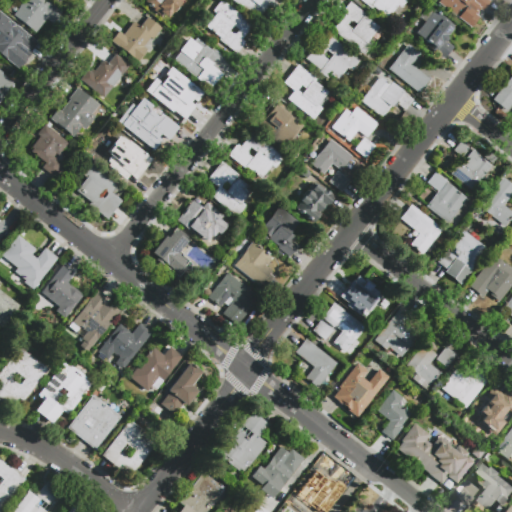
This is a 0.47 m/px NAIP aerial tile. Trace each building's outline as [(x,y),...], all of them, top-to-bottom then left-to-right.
[(46,0),(61,11),(52,23),(46,18),(34,33),(12,15),(23,0),(43,0),(45,1),(46,0)] [(187,0),(182,7),(180,6),(173,14),(176,16),(169,24),(140,1),(140,0),(187,0)] [(244,43),(236,53),(218,39),(219,37),(205,26),(215,13),(212,10),(219,0),(221,0),(252,25),(240,40),(244,43)] [(230,0),(270,0),(265,6),(263,5),(253,18),(230,0)] [(405,0),(400,7),(396,5),(386,17),(372,6),(370,9),(358,0),(405,0)] [(439,0),(489,0),(482,11),(479,9),(475,15),(477,17),(469,27),(437,3),(439,0)] [(372,44),(363,55),(331,30),(343,15),(340,12),(349,2),(366,15),(364,17),(373,24),(374,22),(379,26),(368,40),(372,44)] [(414,33),(433,8),(455,25),(446,36),(456,44),(444,59),(432,50),(434,48),(414,33)] [(0,54),(0,12),(37,42),(30,51),(32,52),(18,69),(0,54)] [(146,17),(161,28),(152,39),(150,37),(142,47),(146,50),(137,62),(110,41),(118,32),(122,35),(133,22),(139,27),(146,17)] [(359,60),(350,71),(346,67),(333,84),(319,73),(319,71),(303,59),(314,45),(317,48),(327,35),(359,60)] [(173,60),(180,51),(178,50),(188,38),(193,41),(195,38),(209,49),(211,47),(230,62),(214,82),(204,74),(199,80),(173,60)] [(407,44),(419,53),(410,64),(428,79),(418,92),(387,68),(407,44)] [(115,54),(129,65),(103,98),(79,79),(87,70),(90,72),(92,69),(94,71),(102,60),(107,64),(115,54)] [(283,82),(297,64),(315,79),(314,81),(328,92),(317,105),(321,109),(312,120),(285,98),(289,93),(290,94),(293,90),(283,82)] [(198,102),(184,120),(166,106),(167,104),(153,92),(163,79),(160,76),(169,65),(195,86),(188,94),(198,102)] [(0,70),(2,72),(1,74),(13,83),(5,93),(0,89),(0,70)] [(511,102),(506,111),(492,99),(511,74),(511,102)] [(378,76),(389,84),(392,81),(403,90),(402,91),(413,100),(405,111),(393,101),(381,117),(359,100),(378,76)] [(94,117),(84,129),(80,126),(72,137),(49,118),(56,109),(60,112),(69,100),(68,99),(76,88),(98,105),(91,114),(94,117)] [(288,114),(302,125),(292,137),(297,141),(288,152),(256,127),(266,114),(262,111),(272,98),(290,112),(288,114)] [(143,104),(158,116),(159,114),(177,128),(164,145),(160,142),(153,151),(122,126),(118,122),(124,114),(128,117),(130,115),(133,117),(143,104)] [(376,123),(365,138),(356,130),(348,140),(336,131),(355,106),(376,123)] [(52,176),(41,167),(45,163),(30,151),(32,149),(30,147),(39,136),(36,134),(43,124),(67,143),(57,156),(55,153),(52,157),(62,165),(52,176)] [(141,174),(133,185),(115,171),(116,169),(102,158),(103,156),(100,153),(117,131),(149,156),(137,171),(141,174)] [(283,157),(274,168),(270,165),(260,178),(246,168),(245,169),(227,154),(235,143),(239,146),(251,131),(283,157)] [(353,149),(363,137),(374,146),(365,158),(353,149)] [(351,156),(340,170),(330,162),(322,173),(309,164),(329,139),(351,156)] [(471,190),(450,173),(460,160),(463,162),(464,160),(452,150),(461,140),(473,150),(472,151),(491,166),(471,190)] [(206,179),(220,161),(239,176),(237,178),(251,189),(249,192),(251,195),(242,206),(245,208),(236,218),(209,196),(217,187),(206,179)] [(83,175),(91,164),(117,184),(110,193),(121,201),(106,219),(88,204),(90,202),(76,191),(86,178),(83,175)] [(341,191),(328,181),(336,171),(349,181),(341,191)] [(425,184),(434,173),(447,182),(446,183),(466,198),(448,221),(446,223),(443,221),(425,206),(435,193),(425,184)] [(503,177),(511,184),(511,192),(502,205),(511,213),(511,215),(509,220),(504,226),(496,220),(479,207),(503,177)] [(333,196),(322,210),(321,209),(318,213),(320,214),(314,221),(311,218),(308,221),(293,208),(295,205),(293,203),(312,179),(333,196)] [(174,219),(189,201),(199,210),(206,201),(232,222),(230,224),(222,233),(219,230),(208,243),(195,232),(193,234),(181,225),(174,219)] [(418,234),(403,221),(399,218),(410,204),(431,221),(441,229),(421,254),(410,245),(418,234)] [(300,223),(299,224),(297,223),(288,233),(293,237),(290,241),(299,248),(290,258),(277,248),(277,247),(269,241),(270,240),(259,231),(264,225),(263,224),(275,208),(276,209),(278,206),(300,223)] [(160,263),(155,259),(157,257),(151,252),(165,236),(167,237),(173,229),(187,241),(176,254),(187,262),(177,274),(162,261),(160,263)] [(453,242),(463,230),(487,250),(459,285),(443,272),(446,269),(437,262),(447,249),(448,251),(454,243),(453,242)] [(44,248),(56,257),(31,290),(22,283),(24,280),(13,272),(16,268),(0,256),(17,235),(34,248),(30,254),(35,258),(44,248)] [(272,276),(263,288),(233,265),(251,242),(272,257),(265,265),(270,269),(268,273),(272,276)] [(482,297),(468,286),(493,255),(511,269),(511,284),(498,302),(489,294),(490,293),(487,290),(482,297)] [(62,263),(74,273),(66,282),(82,295),(63,318),(54,311),(53,312),(37,298),(41,293),(40,292),(62,263)] [(219,306),(207,297),(227,272),(258,298),(247,311),(227,296),(219,306)] [(381,298),(365,318),(359,314),(358,315),(346,305),(348,303),(339,296),(356,275),(363,280),(365,278),(369,281),(370,279),(378,286),(375,290),(379,293),(377,295),(381,298)] [(96,289),(109,299),(105,305),(108,308),(113,302),(121,309),(87,352),(78,346),(83,340),(80,339),(82,337),(68,326),(96,289)] [(0,290),(17,303),(0,326),(0,290)] [(511,317),(502,309),(511,296),(511,317)] [(343,354),(331,344),(341,332),(334,326),(333,327),(321,318),(333,303),(364,328),(354,340),(359,343),(350,355),(345,351),(343,354)] [(410,345),(400,357),(388,347),(385,350),(372,340),(400,306),(414,317),(399,336),(410,345)] [(324,340),(311,330),(319,320),(332,330),(324,340)] [(138,323),(150,333),(121,369),(113,363),(118,357),(111,352),(106,359),(105,357),(102,360),(97,356),(99,353),(97,351),(118,324),(128,331),(128,332),(130,334),(138,323)] [(304,378),(313,367),(294,352),(305,339),(336,363),(316,388),(304,378)] [(422,344),(435,355),(428,364),(439,373),(426,389),(411,377),(414,373),(405,366),(422,344)] [(2,402),(0,400),(0,370),(20,346),(34,357),(34,358),(47,369),(22,400),(18,397),(13,403),(6,397),(2,402)] [(445,367),(435,359),(445,346),(455,355),(445,367)] [(168,347),(180,357),(155,390),(150,386),(145,391),(127,377),(151,347),(162,355),(168,347)] [(51,424),(33,411),(42,400),(36,396),(61,362),(68,367),(70,364),(79,371),(78,372),(85,376),(83,378),(90,384),(68,413),(66,412),(65,413),(61,410),(51,424)] [(173,414),(159,403),(168,392),(166,390),(188,363),(199,372),(198,374),(199,375),(193,382),(196,385),(193,389),(196,391),(184,406),(181,404),(173,414)] [(346,408),(343,405),(342,407),(331,398),(339,388),(337,387),(355,364),(360,367),(361,366),(365,369),(364,371),(366,372),(362,377),(368,381),(377,369),(388,377),(356,418),(346,410),(346,408)] [(440,389),(450,377),(460,385),(475,366),(489,377),(465,408),(440,389)] [(505,421),(493,436),(476,422),(480,418),(476,415),(478,413),(471,408),(485,391),(487,392),(492,385),(501,393),(504,389),(511,395),(511,411),(511,413),(507,410),(501,417),(505,421)] [(392,389),(402,397),(397,403),(410,413),(400,425),(401,427),(391,440),(380,432),(389,421),(375,410),(392,389)] [(94,450),(66,427),(92,394),(121,416),(94,450)] [(252,411),(268,424),(258,437),(265,442),(263,445),(264,446),(248,467),(247,466),(242,471),(239,469),(238,471),(218,455),(238,429),(249,438),(253,433),(242,424),(252,411)] [(123,474),(100,456),(129,418),(150,434),(145,440),(153,446),(131,474),(126,470),(123,474)] [(437,435),(449,444),(453,439),(469,451),(464,457),(471,461),(455,483),(446,477),(441,483),(412,462),(417,455),(399,442),(413,423),(428,435),(427,436),(431,439),(428,443),(431,445),(437,435)] [(511,426),(511,453),(508,459),(495,448),(511,426)] [(272,442),(277,446),(271,453),(266,450),(272,442)] [(470,453),(476,445),(484,451),(478,460),(470,453)] [(280,447),(288,453),(291,449),(303,458),(271,499),(259,489),(263,483),(256,477),(280,447)] [(484,457),(487,453),(492,457),(489,461),(484,457)] [(0,460),(24,479),(0,509),(0,460)] [(488,510),(477,501),(487,488),(482,485),(486,480),(475,471),(482,462),(490,469),(491,467),(499,473),(498,475),(511,486),(511,492),(507,498),(502,493),(488,510)] [(344,492),(336,501),(332,498),(320,511),(306,511),(299,506),(309,494),(317,501),(319,497),(313,492),(311,495),(301,487),(316,468),(326,475),(325,477),(344,492)] [(176,511),(182,505),(178,503),(201,472),(216,483),(215,484),(219,487),(221,485),(223,487),(222,489),(223,490),(206,511),(176,511)] [(475,498),(469,505),(453,492),(465,478),(479,490),(473,497),(475,498)] [(44,511),(8,511),(27,488),(35,494),(45,482),(61,494),(50,508),(39,499),(35,504),(44,511)]
